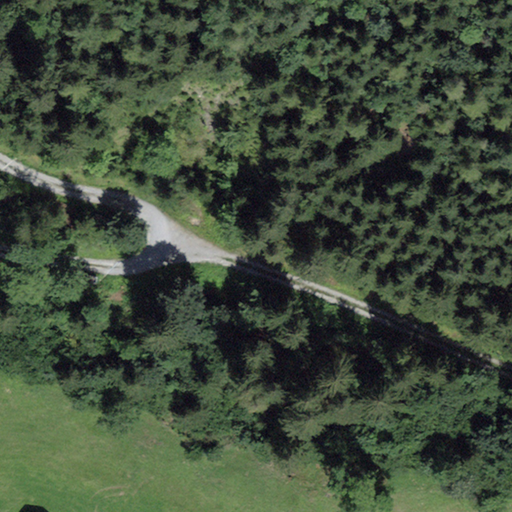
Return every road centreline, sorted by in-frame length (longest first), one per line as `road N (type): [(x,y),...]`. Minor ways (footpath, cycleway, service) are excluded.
road 1 (track): [(0,160),(155,213),(168,225),(170,243),(154,262),(125,267),(0,249)]
road 2 (track): [(511,372),(278,274),(170,243)]
